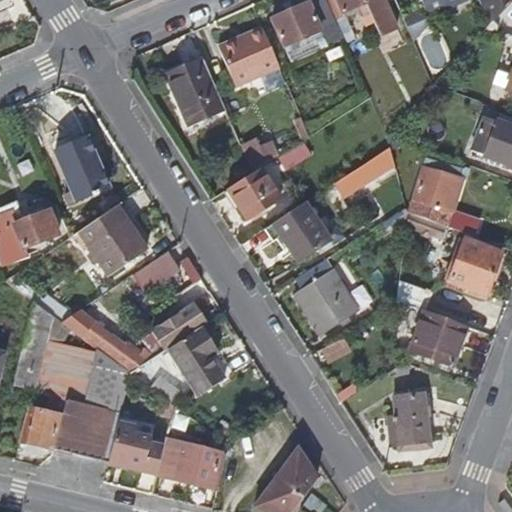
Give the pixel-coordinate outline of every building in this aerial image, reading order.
[(328,0),(314,0),(310,2),(321,30),(284,46),(291,64),(330,47),(346,40),(345,37),(328,0)] [(385,0),(328,0),(345,37),(346,40),(348,44),(357,40),(346,15),(347,14),(366,6),(369,14),(381,38),(400,30),(385,0)] [(422,0),(427,11),(452,0),(422,0)] [(507,5),(511,0),(490,0),(481,5),(490,24),(507,5)] [(321,30),(310,2),(273,18),(284,46),(321,30)] [(369,14),(366,6),(347,14),(349,17),(358,13),(360,18),(369,14)] [(420,11),(404,19),(411,34),(427,27),(420,11)] [(280,69),(262,27),(219,47),(237,87),(260,77),(280,69)] [(415,43),(427,27),(411,34),(415,43)] [(225,108),(203,57),(167,74),(191,124),(225,108)] [(288,85),(280,69),(260,77),(268,94),(288,85)] [(511,127),(483,116),(471,149),(511,164),(511,127)] [(310,137),(306,126),(296,131),(302,142),(304,141),(310,137)] [(397,137),(387,133),(392,151),(396,167),(405,165),(397,137)] [(108,187),(87,138),(56,151),(72,192),(62,196),(66,204),(76,200),(108,187)] [(258,138),(242,146),(253,170),(279,155),(272,141),(261,147),(258,138)] [(302,142),(278,157),(287,171),(313,155),(304,141),(302,142)] [(396,167),(392,151),(379,159),(386,173),(396,167)] [(379,159),(365,168),(365,170),(335,187),(342,201),(386,173),(379,159)] [(428,168),(464,182),(468,172),(431,159),(428,168)] [(254,172),(227,188),(249,221),(283,200),(261,168),(254,172)] [(447,228),(475,239),(479,227),(452,216),(464,182),(428,168),(411,215),(447,228)] [(17,220),(49,206),(44,194),(12,208),(17,220)] [(305,204),(273,224),(297,262),(316,250),(320,256),(332,248),(328,242),(305,204)] [(0,212),(0,258),(2,264),(26,254),(23,246),(59,230),(49,206),(17,220),(12,208),(0,212)] [(131,236),(116,209),(82,230),(100,260),(110,275),(148,251),(136,232),(131,236)] [(409,215),(407,209),(383,224),(389,234),(400,227),(401,228),(408,223),(409,215)] [(447,228),(411,215),(409,215),(408,223),(407,229),(420,234),(420,236),(429,239),(430,238),(441,241),(447,228)] [(100,260),(82,230),(72,237),(86,257),(92,266),(100,260)] [(501,254),(464,240),(449,281),(486,296),(501,254)] [(183,271),(171,251),(133,275),(146,294),(183,271)] [(324,260),(293,279),(300,291),(295,293),(321,335),(357,313),(324,260)] [(36,294),(12,276),(6,280),(5,281),(34,302),(62,322),(70,316),(73,314),(45,294),(48,292),(44,288),(36,294)] [(401,283),(399,303),(425,312),(432,293),(401,283)] [(130,373),(131,372),(123,366),(99,349),(98,354),(56,344),(68,327),(62,322),(34,302),(12,393),(33,398),(33,395),(50,398),(46,413),(30,409),(22,443),(108,464),(118,421),(130,373)] [(203,326),(206,324),(194,305),(154,331),(165,350),(169,348),(203,326)] [(452,365),(466,327),(425,312),(410,350),(452,365)] [(123,366),(131,372),(148,361),(96,323),(90,331),(70,316),(62,322),(68,327),(99,349),(123,366)] [(234,375),(203,326),(169,348),(178,361),(200,395),(234,375)] [(352,353),(344,339),(320,351),(328,366),(352,353)] [(178,361),(169,348),(165,350),(158,355),(167,368),(178,361)] [(338,398),(341,402),(356,393),(353,388),(338,398)] [(430,448),(426,393),(394,396),(395,416),(388,416),(389,445),(414,442),(414,449),(430,448)] [(108,464),(154,475),(162,443),(151,441),(152,436),(136,433),(136,426),(118,421),(108,464)] [(162,443),(154,475),(213,489),(220,454),(162,441),(162,443)] [(291,511),(320,480),(299,448),(254,510),(262,511),(291,511)]
